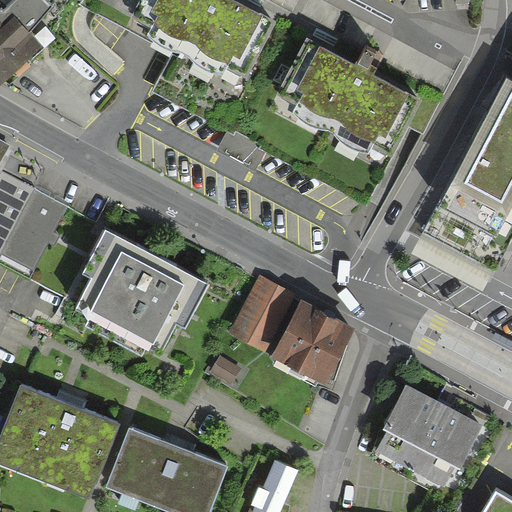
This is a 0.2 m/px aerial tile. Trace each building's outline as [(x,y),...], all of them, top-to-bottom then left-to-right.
[(15,0),(5,0),(0,5),(0,62),(18,80),(57,40),(15,0)] [(179,52),(158,94),(252,140),(358,192),(370,198),(393,151),(421,95),(227,0),(150,0),(136,30),(161,43),(179,52)] [(511,58),(473,135),(511,155),(511,58)] [(423,231),(495,267),(511,234),(511,155),(473,135),(423,231)] [(0,171),(0,249),(31,267),(64,207),(0,171)] [(214,279),(115,226),(93,267),(103,272),(87,302),(166,344),(182,315),(192,320),(214,279)] [(258,276),(231,329),(264,345),(291,292),(258,276)] [(299,297),(273,348),(329,377),(355,326),(299,297)] [(219,357),(212,376),(238,385),(244,366),(219,357)] [(28,379),(0,450),(94,486),(121,414),(28,379)] [(476,422),(405,391),(378,453),(449,483),(476,422)] [(215,511),(235,463),(139,426),(118,480),(201,511),(215,511)] [(257,490),(248,511),(287,511),(291,505),(280,500),(294,467),(274,458),(260,492),(257,490)] [(511,511),(511,500),(495,491),(483,511),(511,511)]
